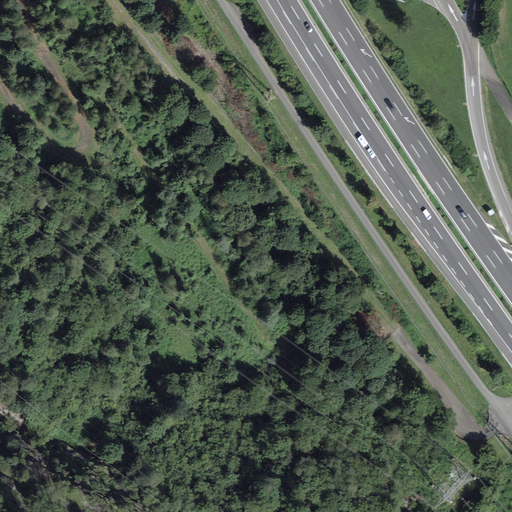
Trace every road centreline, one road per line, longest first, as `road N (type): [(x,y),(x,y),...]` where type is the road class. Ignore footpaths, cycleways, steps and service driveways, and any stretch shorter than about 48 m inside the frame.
road 1 (unknown): [(503,416),(468,423),(120,0)]
road 2 (unclassified): [(220,0),(511,428)]
road 3 (motorway): [(286,0),(511,339)]
road 4 (motorway): [(511,282),(324,0)]
